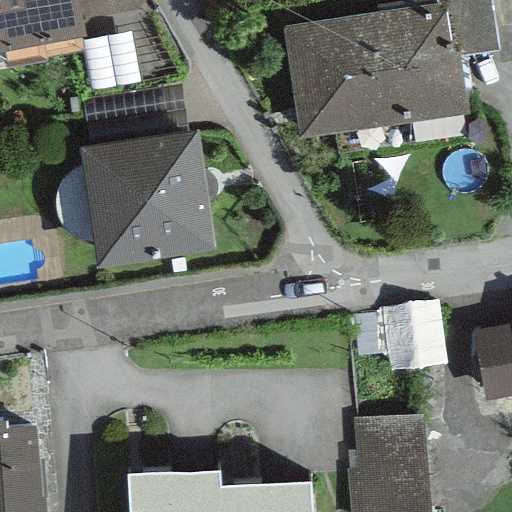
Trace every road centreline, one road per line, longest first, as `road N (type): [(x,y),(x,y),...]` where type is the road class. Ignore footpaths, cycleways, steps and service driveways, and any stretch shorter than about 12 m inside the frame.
road 1 (residential): [(181,0),(344,287)]
road 2 (residential): [(344,287),(68,324)]
road 3 (residential): [(68,324),(80,511)]
road 4 (residential): [(511,260),(344,287)]
